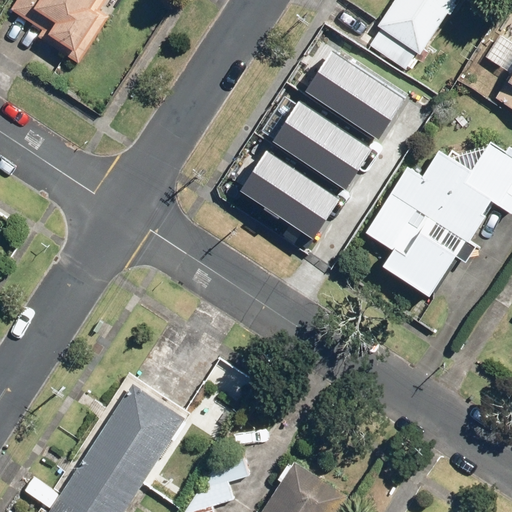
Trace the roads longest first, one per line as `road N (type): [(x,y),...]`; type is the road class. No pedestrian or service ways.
road 1 (residential): [(123,209),(511,463)]
road 2 (tertiary): [(123,209),(260,0)]
road 3 (tertiary): [(0,399),(123,209)]
road 4 (residential): [(0,129),(123,209)]
